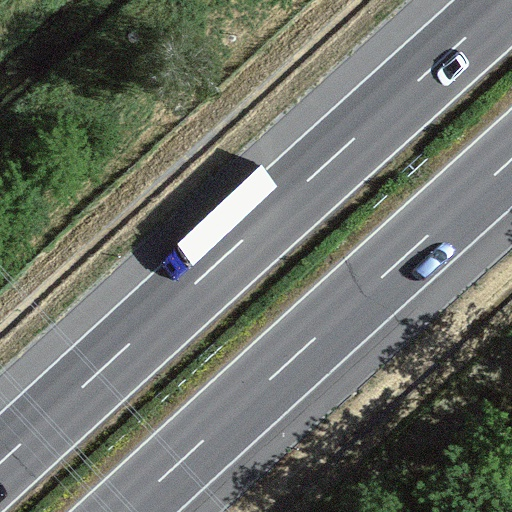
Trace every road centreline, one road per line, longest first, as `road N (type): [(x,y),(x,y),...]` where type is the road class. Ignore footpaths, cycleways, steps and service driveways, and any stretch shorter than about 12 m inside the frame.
road 1 (motorway): [(508,0),(0,464)]
road 2 (motorway): [(126,511),(511,160)]
